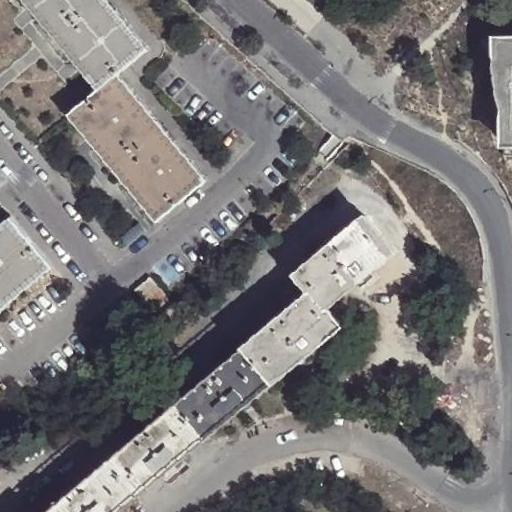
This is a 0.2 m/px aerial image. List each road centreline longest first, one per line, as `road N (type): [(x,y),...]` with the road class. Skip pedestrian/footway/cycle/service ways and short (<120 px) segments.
road 1 (residential): [(236,0),(388,134),(462,174),(492,210),(511,378)]
road 2 (residential): [(171,511),(247,451),(309,436),(347,438),(381,452),(492,511)]
